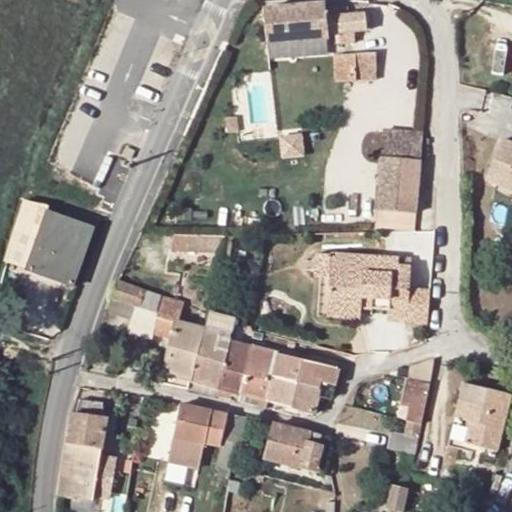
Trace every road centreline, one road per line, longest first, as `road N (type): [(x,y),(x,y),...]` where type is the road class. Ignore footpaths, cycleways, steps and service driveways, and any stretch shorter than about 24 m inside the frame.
road 1 (tertiary): [(227,0),(207,29),(63,364),(36,511)]
road 2 (unknown): [(63,364),(310,422),(331,414),(378,360),(463,338)]
road 3 (unclassified): [(425,0),(443,59),(447,327),(463,338),(511,338)]
